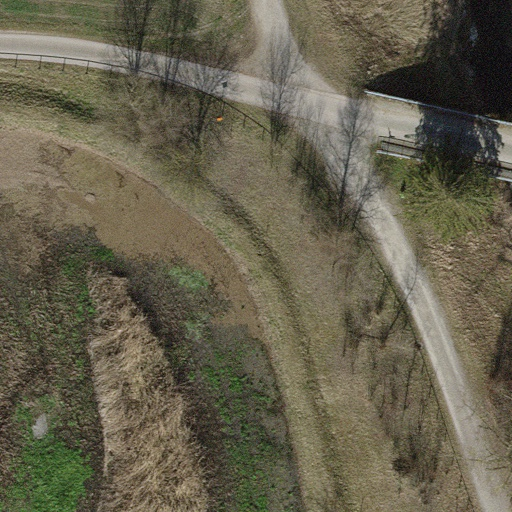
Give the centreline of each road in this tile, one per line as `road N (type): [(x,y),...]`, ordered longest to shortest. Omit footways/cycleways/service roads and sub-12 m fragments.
road 1 (unclassified): [(0,41),(34,37),(511,149)]
road 2 (track): [(300,102),(421,300),(494,511)]
